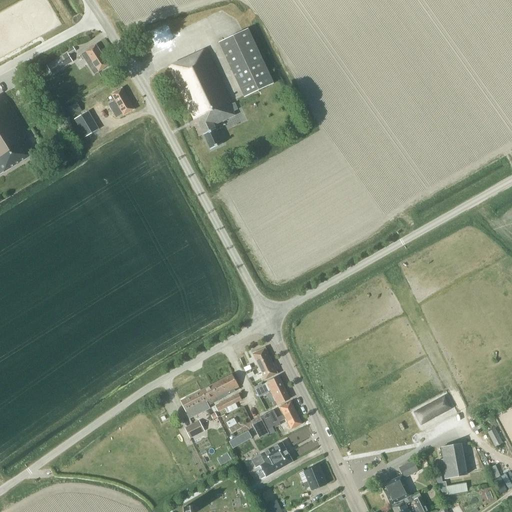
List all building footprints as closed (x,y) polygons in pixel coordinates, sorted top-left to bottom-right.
[(273,83),(248,29),(219,42),(244,97),(273,83)] [(109,65),(96,45),(85,52),(86,52),(81,55),(94,74),(98,71),(99,71),(109,65)] [(52,75),(73,62),(69,55),(76,51),(73,46),(66,51),(67,53),(46,65),(52,75)] [(203,134),(210,149),(222,144),(214,125),(236,115),(235,111),(238,109),(235,103),(231,104),(206,49),(169,66),(195,120),(197,119),(204,134),(203,134)] [(111,108),(128,99),(122,88),(112,94),(115,101),(109,105),(111,108)] [(32,155),(23,140),(26,138),(0,95),(0,173),(1,174),(32,155)] [(134,109),(128,99),(111,108),(116,118),(123,114),(123,115),(134,109)] [(77,103),(66,109),(72,118),(82,111),(77,103)] [(99,129),(88,111),(74,119),(85,137),(99,129)] [(265,348),(252,354),(265,380),(278,374),(265,348)] [(222,380),(228,392),(229,395),(235,391),(234,389),(238,387),(232,375),(222,380)] [(273,403),(275,406),(290,399),(279,377),(266,383),(275,401),(273,403)] [(222,380),(211,385),(219,400),(229,395),(228,392),(222,380)] [(260,384),(254,387),(257,393),(259,397),(265,394),(263,391),(260,384)] [(211,385),(201,390),(209,405),(219,400),(211,385)] [(208,410),(210,408),(209,405),(201,390),(181,401),(190,419),(200,414),(200,413),(208,410)] [(242,400),(239,394),(223,402),(226,408),(242,400)] [(448,397),(415,411),(421,426),(454,411),(448,397)] [(215,406),(218,412),(225,408),(226,408),(223,402),(215,406)] [(262,421),(266,428),(266,430),(274,426),(275,427),(281,425),(279,422),(286,419),(291,429),(302,424),(296,413),(291,402),(280,407),(283,415),(277,418),(273,410),(260,417),(262,421)] [(190,439),(204,431),(204,430),(199,421),(192,424),(185,428),(190,439)] [(262,421),(253,426),(260,438),(268,434),(266,430),(266,428),(262,421)] [(230,439),(244,434),(240,425),(226,430),(230,439)] [(503,443),(495,429),(488,432),(496,447),(503,443)] [(209,437),(197,443),(201,450),(212,444),(209,437)] [(238,446),(234,439),(229,442),(233,449),(238,446)] [(252,460),(256,468),(255,468),(256,470),(261,479),(293,462),(287,452),(282,443),(261,454),(261,455),(252,460)] [(467,475),(461,444),(442,447),(444,459),(441,459),(445,479),(467,475)] [(223,456),(226,463),(231,460),(228,454),(223,456)] [(399,467),(399,468),(404,478),(419,471),(413,460),(403,465),(399,467)] [(319,465),(304,471),(299,473),(303,483),(305,489),(310,487),(312,490),(327,484),(323,475),(319,465)] [(497,466),(492,468),(497,479),(502,477),(497,466)] [(410,496),(401,476),(382,485),(391,505),(410,496)] [(428,511),(422,497),(415,500),(419,509),(412,511),(409,511),(405,501),(392,507),(394,511),(428,511)] [(266,506),(264,507),(266,511),(282,511),(277,500),(266,506)]
